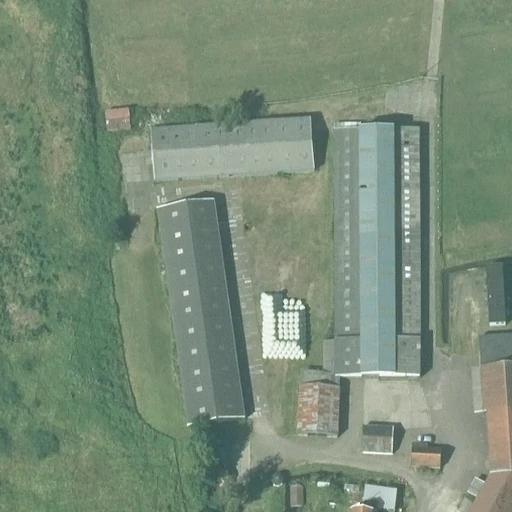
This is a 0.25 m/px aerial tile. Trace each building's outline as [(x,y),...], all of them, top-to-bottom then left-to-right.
[(107,112),(109,131),(132,128),(130,109),(107,112)] [(150,132),(153,184),(314,174),(310,122),(150,132)] [(333,133),(333,193),(334,380),(419,379),(419,133),(333,133)] [(158,211),(189,427),(247,419),(217,203),(158,211)] [(505,266),(489,266),(490,324),(506,324),(505,266)] [(511,372),(511,341),(480,344),(480,347),(475,348),(476,358),(481,358),(481,374),(511,372)] [(296,437),(337,439),(339,390),(299,388),(296,437)] [(469,511),(511,511),(511,415),(486,417),(489,476),(484,486),(475,481),(468,495),(476,500),(469,511)] [(393,430),(362,428),(361,454),(392,455),(393,430)] [(441,453),(412,451),(411,468),(440,470),(441,453)] [(290,488),(290,509),(303,508),(303,488),(290,488)] [(363,511),(376,511),(377,511),(382,511),(393,511),(396,493),(365,488),(363,504),(368,504),(367,510),(364,510),(363,511)]
